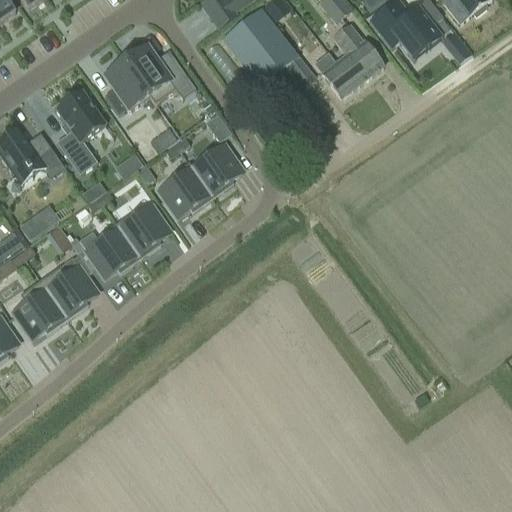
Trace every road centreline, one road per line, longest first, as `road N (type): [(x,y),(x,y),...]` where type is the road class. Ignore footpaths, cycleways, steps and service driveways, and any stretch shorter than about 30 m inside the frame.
road 1 (residential): [(0,420),(281,197),(148,0)]
road 2 (track): [(306,195),(511,48)]
road 3 (residential): [(144,0),(0,105)]
